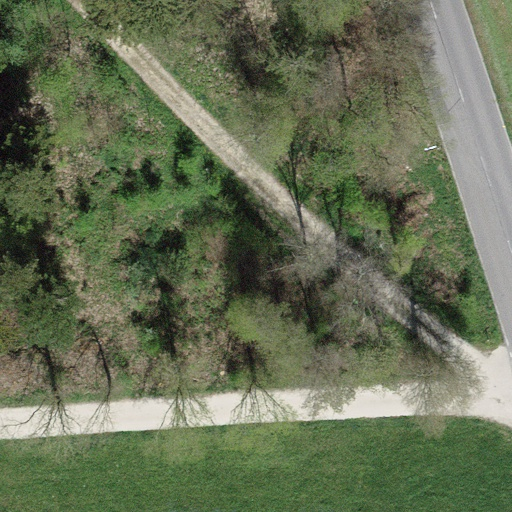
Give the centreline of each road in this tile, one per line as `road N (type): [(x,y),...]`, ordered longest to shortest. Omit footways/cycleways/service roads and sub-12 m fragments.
road 1 (track): [(77,0),(222,151),(414,325),(468,365),(511,378)]
road 2 (track): [(0,419),(511,391)]
road 3 (secondary): [(419,0),(507,253)]
